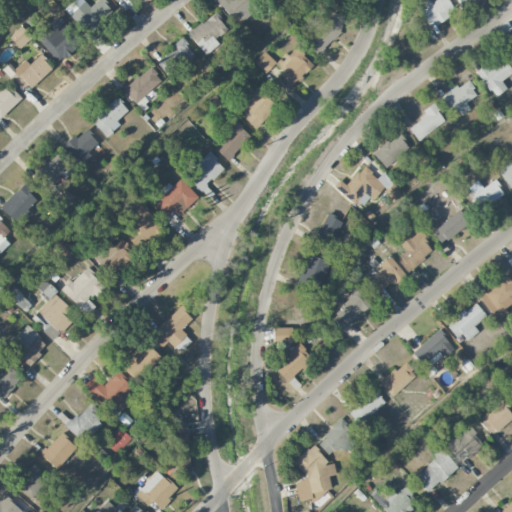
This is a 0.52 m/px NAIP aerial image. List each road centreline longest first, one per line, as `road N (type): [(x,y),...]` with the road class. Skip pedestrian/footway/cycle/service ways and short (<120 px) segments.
road 1 (residential): [(379,0),(350,68),(279,149),(216,276),(206,388),(221,511)]
road 2 (residential): [(511,231),(408,313),(204,511)]
road 3 (residential): [(275,511),(258,390),(263,316),(288,230),(357,124)]
road 4 (residential): [(233,232),(211,236),(0,452)]
road 5 (residential): [(180,0),(0,165)]
road 6 (residential): [(511,7),(357,124)]
